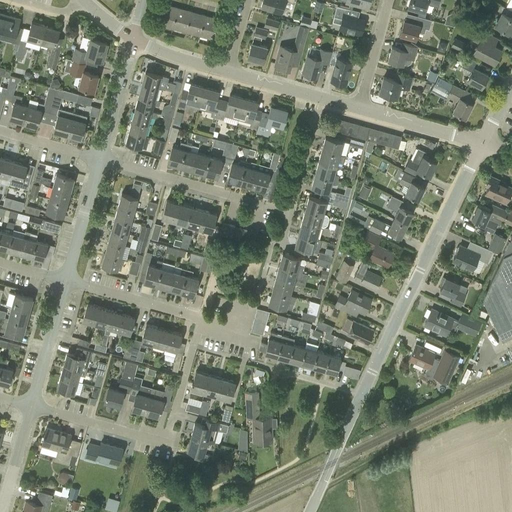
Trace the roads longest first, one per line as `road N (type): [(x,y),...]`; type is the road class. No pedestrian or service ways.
road 1 (tertiary): [(362,394),(481,144)]
road 2 (residential): [(289,212),(100,159)]
road 3 (residential): [(234,328),(65,281)]
road 4 (residential): [(29,406),(165,443),(171,417)]
road 5 (residential): [(29,406),(65,281)]
road 6 (tertiary): [(309,511),(362,394)]
road 7 (residential): [(481,144),(358,109)]
road 8 (residential): [(65,281),(100,159)]
road 9 (residential): [(100,159),(132,39)]
